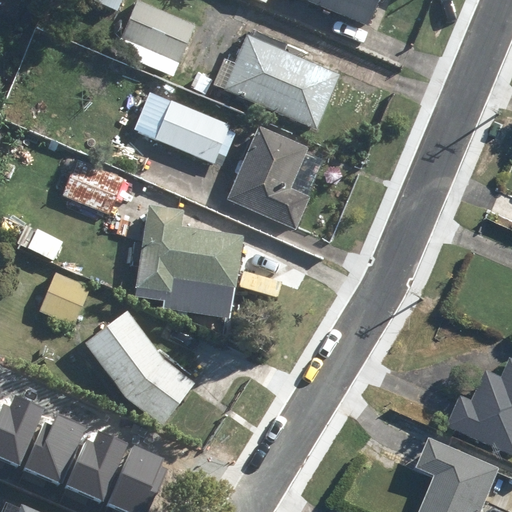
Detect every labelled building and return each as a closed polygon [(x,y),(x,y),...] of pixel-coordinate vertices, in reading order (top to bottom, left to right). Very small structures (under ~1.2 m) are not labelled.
[(123,0),(91,0),(91,2),(117,14),(123,0)] [(310,9),(289,0),(269,0),(265,12),(302,27),(310,9)] [(379,0),(297,0),(368,29),(379,0)] [(196,26),(138,1),(114,54),(172,80),(196,26)] [(341,78),(247,38),(223,94),(317,134),(341,78)] [(231,127),(171,104),(155,144),(215,167),(231,127)] [(309,151),(259,129),(227,203),(296,233),(310,199),(291,191),(309,151)] [(77,162),(62,198),(109,217),(124,182),(77,162)] [(243,238),(182,228),(184,213),(148,207),(135,291),(172,297),(174,281),(235,291),(243,238)] [(91,290),(55,275),(39,314),(74,329),(91,290)] [(194,387),(162,363),(127,316),(85,347),(126,402),(163,429),(194,387)] [(511,364),(505,380),(491,374),(478,403),(466,398),(451,429),(511,456),(511,364)] [(108,511),(127,470),(117,465),(128,440),(73,415),(37,496),(73,511),(108,511)] [(485,511),(504,471),(434,440),(421,469),(440,477),(424,511),(485,511)]
